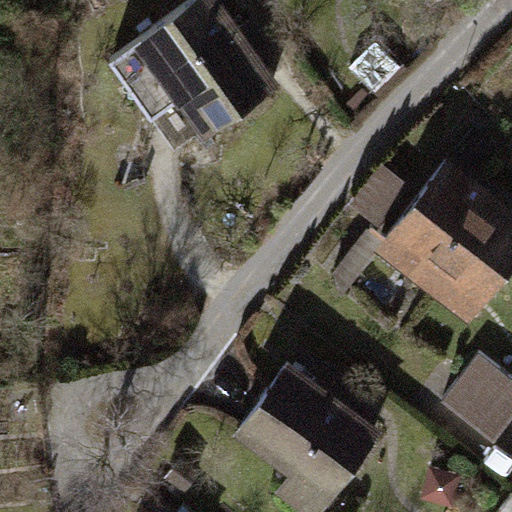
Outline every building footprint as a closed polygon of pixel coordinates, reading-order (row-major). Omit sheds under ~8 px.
[(230,141),(223,131),(294,86),(238,0),(202,0),(119,54),(191,169),(208,170),(224,167),(227,153),(230,141)] [(396,238),(488,314),(511,284),(511,191),(465,154),(396,238)] [(364,197),(392,216),(418,176),(391,157),(364,197)] [(303,356),(246,431),(299,471),(281,495),(303,511),(333,511),(398,427),(303,356)] [(461,393),(508,434),(511,429),(511,373),(493,356),(461,393)] [(478,475),(443,462),(431,495),(466,508),(478,475)]
